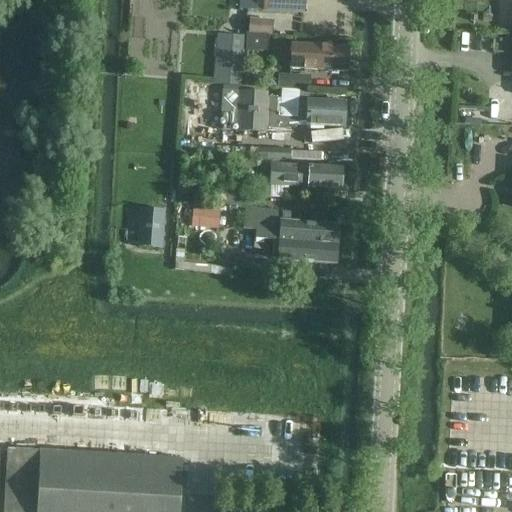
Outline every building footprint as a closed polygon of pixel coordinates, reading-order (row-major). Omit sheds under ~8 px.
[(261,12),(261,0),(239,0),(239,11),(261,12)] [(261,0),(261,12),(303,14),(304,0),(261,0)] [(248,28),(247,28),(246,34),(266,36),(271,36),(272,22),(249,20),(248,28)] [(216,34),(214,86),(240,88),(243,36),(216,34)] [(245,51),(265,52),(266,36),(246,34),(245,51)] [(347,49),(291,46),(290,70),(346,74),(347,49)] [(278,76),(277,88),(309,90),(309,77),(278,76)] [(266,94),(228,92),(221,92),(220,131),(225,132),(290,135),(290,126),(343,129),(344,104),(297,101),(296,118),(279,118),(280,100),(266,99),(266,94)] [(257,150),(215,148),(215,157),(256,159),(256,161),(289,163),(290,150),(257,149),(257,150)] [(254,162),(239,161),(239,172),(253,173),(254,162)] [(339,192),(340,169),(270,165),(269,186),(339,192)] [(241,208),(243,195),(243,192),(219,190),(218,206),(241,208)] [(244,209),(243,231),(255,232),(254,240),(278,242),(280,222),(280,212),(244,209)] [(163,212),(140,210),(137,248),(161,250),(163,212)] [(219,212),(192,210),(190,228),(218,231),(219,212)] [(280,222),(278,242),(336,247),(338,226),(280,222)] [(278,242),(277,262),(335,266),(336,247),(278,242)] [(178,511),(181,461),(39,453),(7,450),(2,511),(178,511)]
